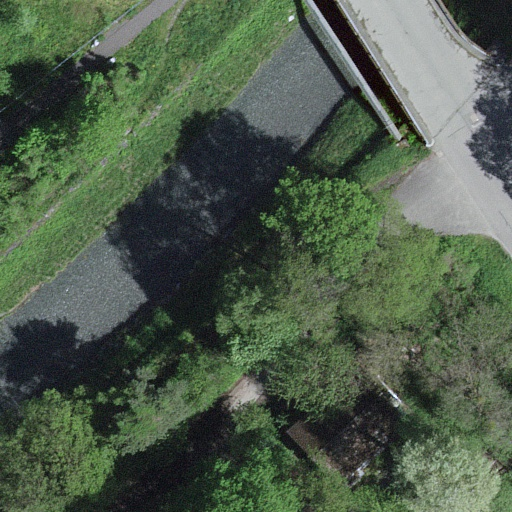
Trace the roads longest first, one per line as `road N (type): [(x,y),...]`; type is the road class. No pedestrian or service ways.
road 1 (track): [(479,142),(134,511)]
road 2 (unclassified): [(0,123),(139,0)]
road 3 (unclassified): [(391,0),(479,142)]
